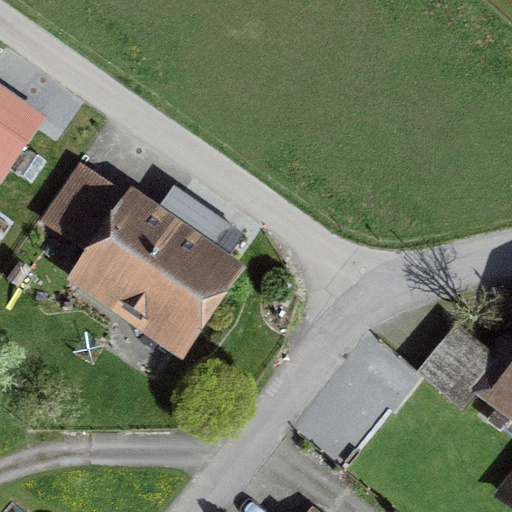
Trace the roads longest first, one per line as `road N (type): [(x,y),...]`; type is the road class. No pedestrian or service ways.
road 1 (residential): [(372,285),(0,26)]
road 2 (residential): [(194,511),(372,285)]
road 3 (residential): [(511,257),(372,285)]
